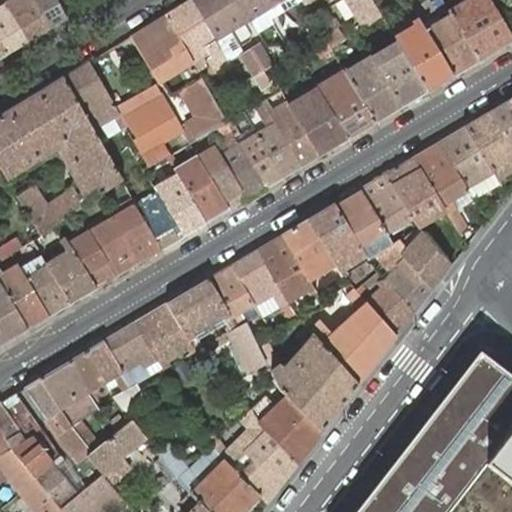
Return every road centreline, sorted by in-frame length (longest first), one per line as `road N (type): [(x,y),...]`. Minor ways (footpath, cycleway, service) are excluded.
road 1 (residential): [(511,70),(0,375)]
road 2 (tertiary): [(483,287),(306,511)]
road 3 (residential): [(0,87),(144,0)]
